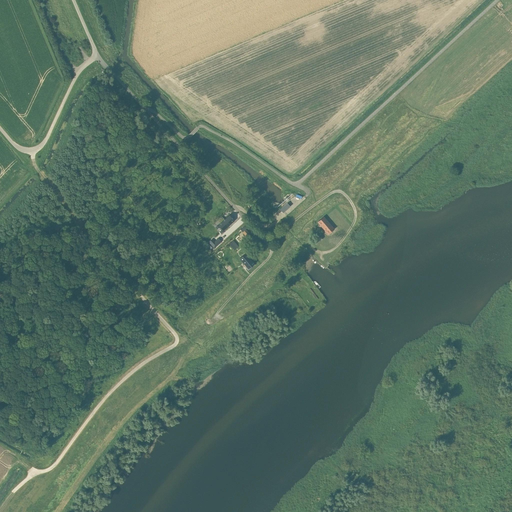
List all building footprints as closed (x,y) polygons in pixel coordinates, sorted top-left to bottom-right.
[(287,203),(280,209),(283,213),(290,207),(287,203)] [(229,215),(218,225),(218,226),(218,225),(223,231),(235,221),(234,220),(234,221),(232,218),(233,218),(232,217),(231,217),(229,215)] [(323,217),(317,222),(328,234),(334,229),(323,217)] [(246,229),(242,232),(247,237),(250,240),(253,237),(250,234),(246,229)] [(324,238),(319,233),(315,236),(320,241),(324,238)] [(212,239),(208,242),(214,248),(222,242),(221,242),(218,238),(215,241),(212,239)] [(245,254),(240,259),(244,264),(243,265),(248,271),(255,265),(246,254),(245,255),(245,254)]
